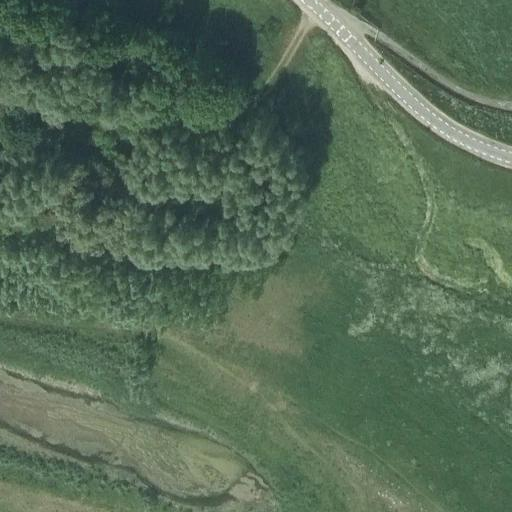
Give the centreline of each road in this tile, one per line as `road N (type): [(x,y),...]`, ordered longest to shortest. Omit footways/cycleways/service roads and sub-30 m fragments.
road 1 (track): [(402,277),(425,224),(424,188),(319,10)]
road 2 (track): [(253,104),(195,135),(166,136),(71,97),(104,26)]
road 3 (tertiary): [(308,0),(430,118),(511,157)]
road 4 (track): [(375,34),(453,88),(511,109)]
